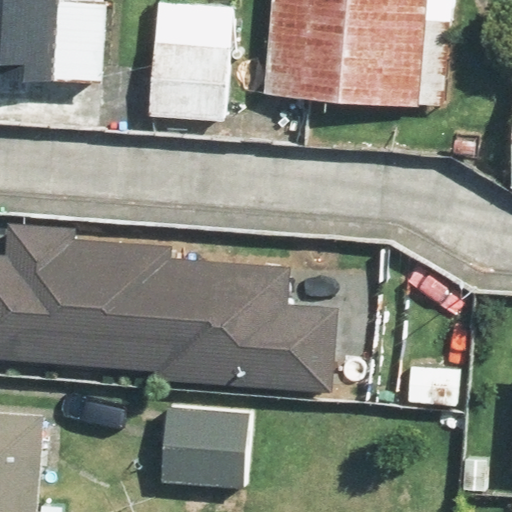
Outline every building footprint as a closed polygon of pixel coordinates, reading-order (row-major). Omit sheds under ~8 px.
[(0,0),(0,56),(21,57),(20,84),(99,84),(99,0),(0,0)] [(453,0),(271,0),(266,99),(447,109),(453,0)] [(229,35),(152,29),(146,121),(223,126),(229,35)] [(0,355),(155,365),(154,385),(329,397),(334,309),(285,306),(288,262),(171,255),(172,244),(79,238),(79,226),(10,222),(7,261),(0,260),(0,355)] [(466,365),(401,358),(396,405),(461,413),(466,365)] [(248,406),(165,404),(163,493),(246,494),(248,406)] [(46,412),(0,410),(0,511),(101,511),(43,510),(46,412)]
